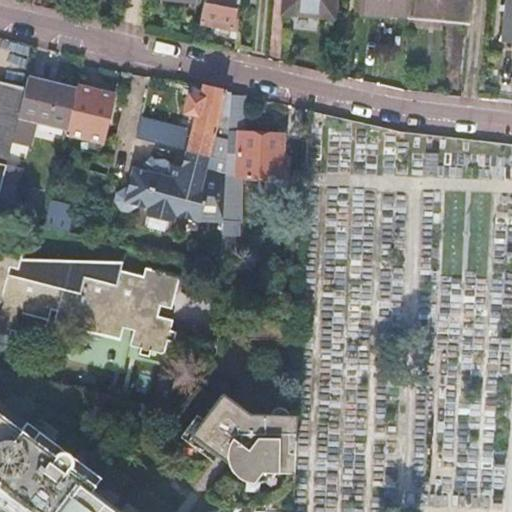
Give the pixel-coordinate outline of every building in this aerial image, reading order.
[(238,32),(240,0),(204,0),(200,24),(238,32)] [(285,0),(285,14),(334,19),(335,0),(285,0)] [(362,0),(362,13),(408,16),(408,0),(362,0)] [(470,0),(408,0),(408,16),(408,25),(443,29),(443,25),(443,19),(468,22),(470,0)] [(511,0),(507,0),(503,40),(511,41),(511,0)] [(0,85),(22,91),(27,71),(0,63),(0,85)] [(17,119),(11,144),(29,148),(35,123),(66,131),(75,90),(27,79),(24,91),(17,119)] [(231,93),(194,84),(191,96),(189,95),(185,113),(191,114),(189,120),(195,122),(192,133),(228,142),(231,96),(231,93)] [(0,85),(0,87),(0,166),(6,168),(11,144),(17,119),(24,91),(22,91),(0,85)] [(75,90),(66,131),(65,135),(104,145),(115,96),(76,86),(75,90)] [(228,142),(227,161),(226,174),(237,174),(236,178),(288,180),(289,159),(282,158),(283,136),(244,133),(246,97),(231,96),(228,142)] [(187,131),(141,120),(137,138),(147,140),(171,146),(188,151),(227,161),(228,142),(192,133),(187,131)] [(227,161),(188,151),(184,169),(173,166),(165,161),(155,161),(153,162),(148,167),(147,172),(135,169),(130,187),(117,194),(116,201),(121,210),(128,212),(140,205),(149,207),(148,213),(173,220),(175,214),(197,220),(224,222),(226,179),(226,174),(227,161)] [(22,172),(6,168),(0,191),(0,217),(11,221),(22,172)] [(224,222),(223,235),(236,236),(236,223),(234,223),(236,189),(231,188),(231,180),(226,179),(224,222)] [(49,203),(43,226),(69,232),(74,208),(49,201),(49,203)] [(24,251),(16,249),(7,252),(0,250),(0,328),(3,330),(1,335),(13,338),(14,333),(52,343),(59,314),(65,316),(63,325),(128,343),(131,332),(140,335),(137,349),(146,352),(146,357),(156,360),(157,355),(168,358),(171,356),(174,344),(179,346),(182,337),(177,335),(179,325),(164,321),(166,310),(177,312),(183,292),(70,263),(22,260),(24,251)] [(70,263),(183,292),(185,281),(151,272),(149,281),(126,275),(128,265),(70,263)] [(294,471),(297,412),(272,417),(250,417),(223,396),(203,421),(199,427),(193,422),(181,439),(213,463),(218,456),(227,464),(228,464),(228,465),(228,466),(229,466),(229,467),(229,468),(230,468),(230,469),(231,470),(231,471),(232,472),(233,473),(234,474),(235,475),(235,476),(236,476),(236,477),(237,477),(237,478),(238,478),(246,469),(252,474),(272,472),(294,471)] [(0,511),(0,490),(28,511),(119,511),(91,491),(100,479),(81,464),(74,459),(71,463),(71,462),(71,460),(70,459),(69,457),(68,456),(66,455),(64,454),(63,454),(61,454),(59,454),(62,450),(27,423),(20,431),(0,415),(0,511)]
